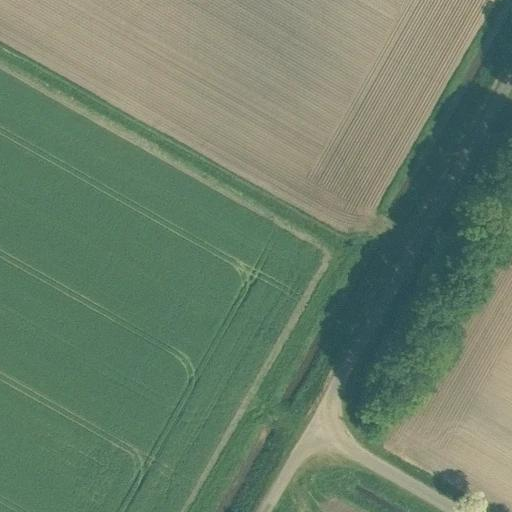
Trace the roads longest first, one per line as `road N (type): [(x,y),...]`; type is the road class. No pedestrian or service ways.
road 1 (residential): [(314,427),(511,79)]
road 2 (unclassified): [(461,511),(314,427)]
